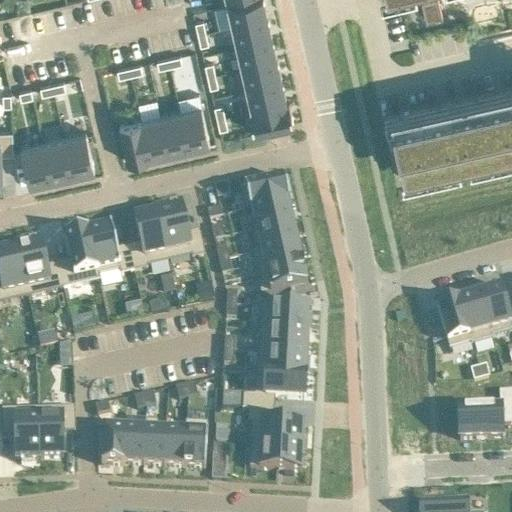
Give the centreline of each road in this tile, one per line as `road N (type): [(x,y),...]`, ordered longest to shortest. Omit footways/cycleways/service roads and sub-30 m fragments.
road 1 (residential): [(0,218),(336,146)]
road 2 (residential): [(5,511),(86,499),(341,511)]
road 3 (unclassified): [(371,291),(378,471)]
road 4 (unclassified): [(336,146),(371,291)]
road 5 (residential): [(511,248),(371,291)]
road 6 (residential): [(511,464),(378,471)]
road 7 (residential): [(511,54),(388,82)]
